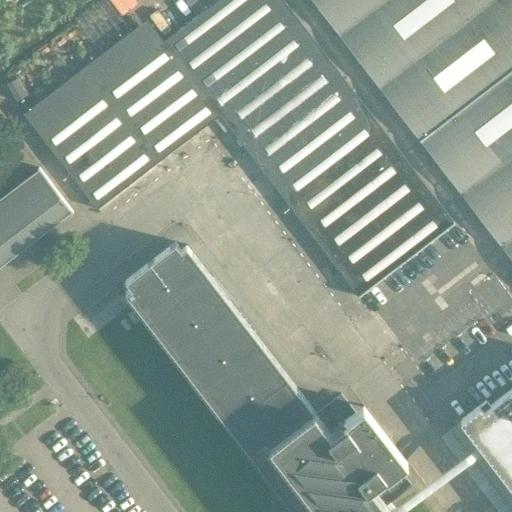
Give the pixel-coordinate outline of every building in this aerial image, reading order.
[(454,222),(283,0),(216,0),(165,39),(40,135),(96,208),(104,201),(214,118),(224,130),(229,126),(358,295),(454,222)] [(511,0),(313,0),(511,258),(511,0)] [(0,265),(70,212),(71,212),(72,211),(39,167),(37,168),(37,169),(0,197),(0,265)] [(397,511),(389,501),(411,484),(398,467),(406,460),(363,404),(354,410),(341,393),(315,412),(186,244),(181,248),(175,241),(125,279),(130,287),(125,291),(294,511),(397,511)] [(511,387),(490,405),(486,400),(461,419),(511,485),(511,387)]
